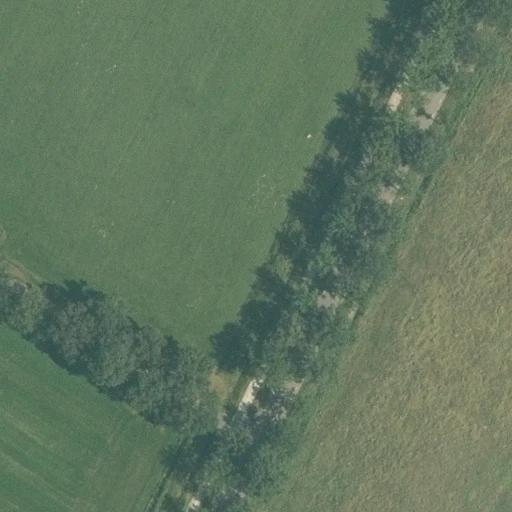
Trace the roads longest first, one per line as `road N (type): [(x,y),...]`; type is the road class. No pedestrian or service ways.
road 1 (tertiary): [(260,444),(491,0)]
road 2 (unclassified): [(260,444),(0,278)]
